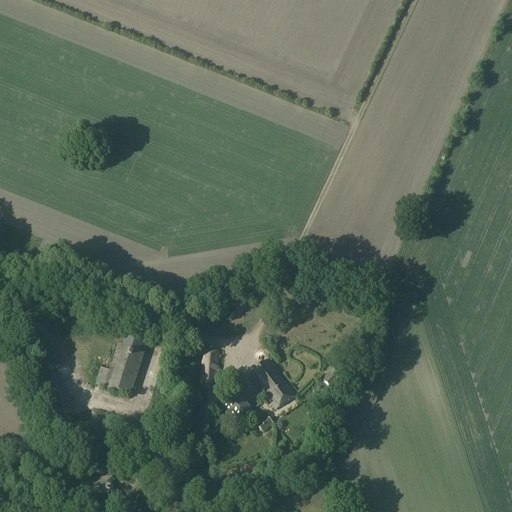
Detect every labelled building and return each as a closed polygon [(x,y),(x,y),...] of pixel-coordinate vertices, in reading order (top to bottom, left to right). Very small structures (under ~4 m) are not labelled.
[(323,280),(320,289),(332,293),(335,284),(323,280)] [(240,315),(248,308),(242,301),(234,308),(240,315)] [(120,338),(118,345),(104,389),(131,398),(147,346),(120,338)] [(201,382),(216,384),(219,351),(204,350),(201,382)] [(296,397),(270,361),(249,376),(275,411),(296,397)] [(334,370),(322,382),(334,395),(346,382),(334,370)] [(73,416),(61,376),(38,384),(50,423),(73,416)] [(241,393),(229,402),(219,410),(231,425),(253,409),(241,393)] [(266,418),(257,427),(264,434),(273,424),(266,418)] [(111,477),(80,481),(82,497),(113,492),(111,477)] [(151,490),(133,495),(137,506),(154,500),(151,490)] [(182,511),(184,509),(174,502),(166,511),(182,511)]
